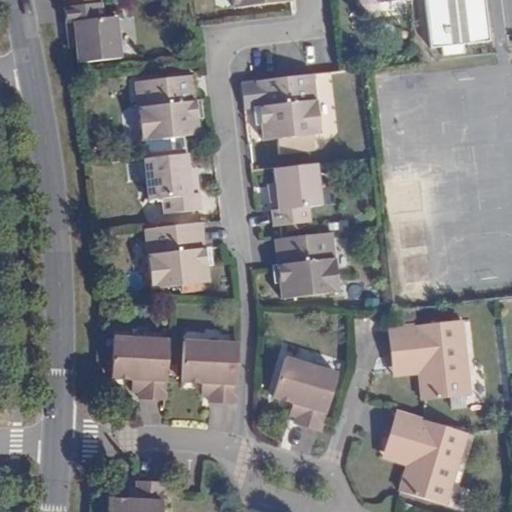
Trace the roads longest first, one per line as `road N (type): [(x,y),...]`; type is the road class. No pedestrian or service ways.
road 1 (residential): [(309,0),(302,26),(229,36),(219,46),(246,308),(241,410),(228,452)]
road 2 (residential): [(59,440),(53,233),(31,68)]
road 3 (residential): [(59,440),(172,439),(228,452)]
road 4 (residential): [(351,511),(338,475),(228,452)]
road 5 (residential): [(228,452),(252,490),(332,511)]
